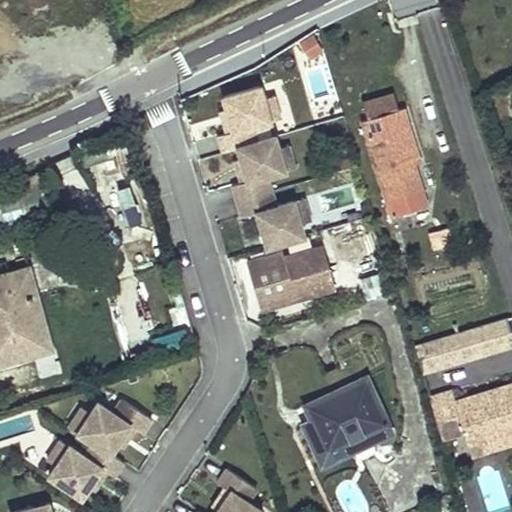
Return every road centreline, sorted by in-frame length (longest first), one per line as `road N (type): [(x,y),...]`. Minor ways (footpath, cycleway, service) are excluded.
road 1 (residential): [(142,511),(220,392),(230,363),(146,80)]
road 2 (unclassified): [(313,0),(146,80)]
road 3 (unclassified): [(146,80),(0,151)]
